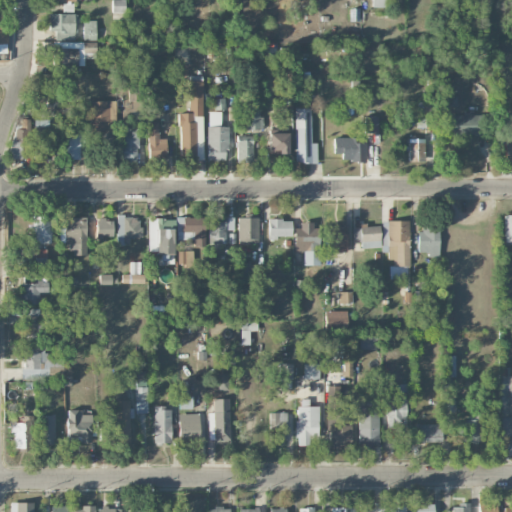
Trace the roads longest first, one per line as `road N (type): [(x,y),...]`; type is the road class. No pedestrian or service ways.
road 1 (residential): [(511,476),(0,480)]
road 2 (residential): [(511,188),(0,190)]
road 3 (residential): [(27,0),(27,56),(0,140)]
